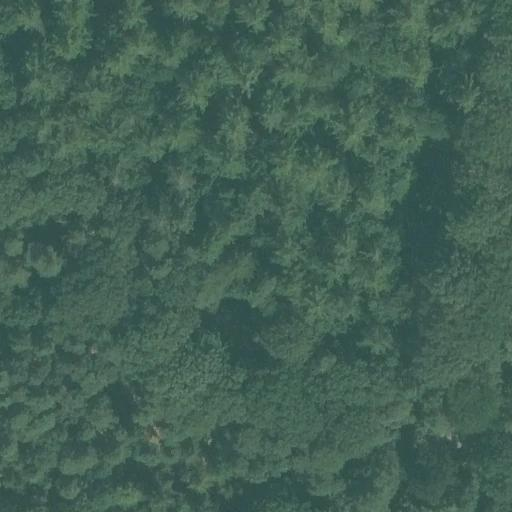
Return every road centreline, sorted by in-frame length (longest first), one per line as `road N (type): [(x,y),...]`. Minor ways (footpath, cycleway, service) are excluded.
road 1 (track): [(0,170),(445,433)]
road 2 (tertiary): [(511,84),(445,433),(511,472)]
